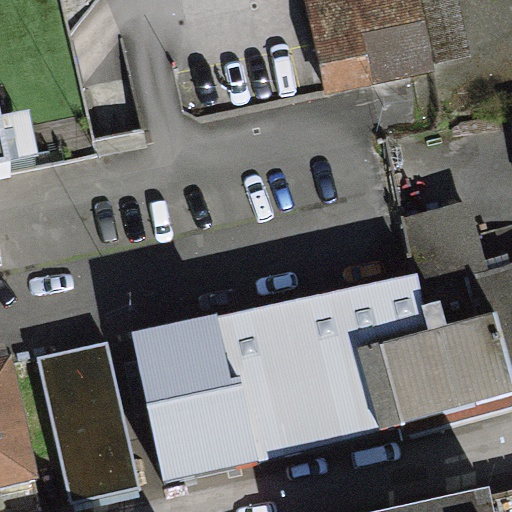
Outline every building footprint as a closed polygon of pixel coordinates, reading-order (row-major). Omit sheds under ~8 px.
[(0,0),(0,181),(84,164),(50,0),(0,0)] [(294,0),(313,81),(316,97),(367,85),(356,37),(416,23),(410,0),(294,0)] [(227,321),(257,461),(507,399),(503,376),(511,373),(511,264),(482,274),(466,208),(401,226),(413,274),(227,321)] [(227,321),(41,361),(72,502),(257,461),(227,321)] [(0,333),(0,509),(40,501),(4,333),(0,333)] [(384,511),(478,511),(474,494),(384,511)]
